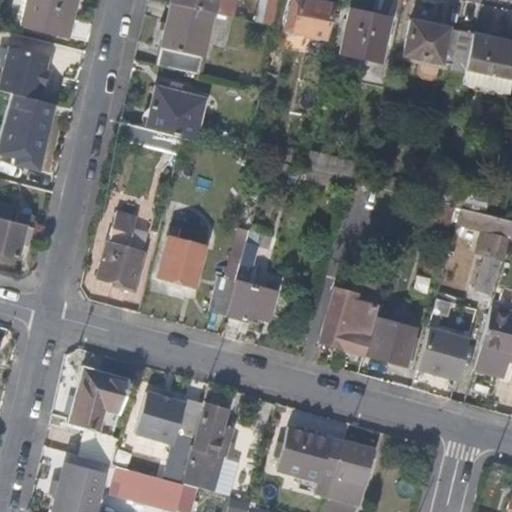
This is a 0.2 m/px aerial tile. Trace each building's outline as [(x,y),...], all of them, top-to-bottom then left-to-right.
[(10,0),(6,22),(82,43),(88,20),(63,14),(66,0),(10,0)] [(170,0),(169,3),(209,13),(212,0),(170,0)] [(271,28),(276,0),(257,0),(252,23),(271,28)] [(288,15),(291,0),(281,0),(280,12),(288,15)] [(325,5),(300,0),(291,0),(288,15),(284,32),(318,39),(325,5)] [(155,66),(195,75),(209,13),(169,3),(155,66)] [(384,19),(346,10),(339,45),(376,54),(384,19)] [(284,32),(288,15),(280,12),(276,30),(284,32)] [(445,70),(453,32),(405,22),(398,56),(418,61),(416,73),(418,75),(419,77),(422,78),(431,79),(433,78),(434,76),(436,68),(445,70)] [(500,96),(511,44),(453,32),(445,70),(458,73),(456,86),(500,96)] [(4,47),(0,60),(0,93),(8,96),(31,102),(35,88),(37,88),(42,72),(39,71),(43,57),(4,47)] [(177,137),(191,140),(201,98),(150,86),(141,127),(167,134),(177,137)] [(0,125),(0,156),(10,159),(9,165),(32,171),(46,119),(38,117),(41,104),(31,102),(8,96),(0,125)] [(41,104),(38,117),(46,119),(48,106),(41,104)] [(141,127),(116,122),(113,139),(162,151),(167,134),(141,127)] [(262,158),(289,165),(292,152),(246,139),(243,154),(262,158)] [(360,183),(362,171),(351,168),(347,180),(360,183)] [(344,190),(347,180),(305,170),(303,179),(344,190)] [(418,198),(420,185),(374,173),(371,186),(402,194),(418,198)] [(456,191),(421,182),(420,185),(418,198),(453,207),(456,191)] [(453,223),(456,208),(453,207),(418,198),(402,194),(399,209),(412,213),(411,216),(452,227),(453,223)] [(0,253),(14,257),(18,240),(23,241),(30,217),(15,213),(12,224),(3,221),(7,208),(6,207),(0,205),(0,253)] [(510,221),(477,213),(456,208),(453,223),(486,231),(483,245),(474,243),(471,253),(480,255),(470,289),(487,292),(502,235),(506,236),(510,221)] [(133,216),(114,211),(95,277),(111,282),(110,285),(130,290),(138,259),(123,254),(133,216)] [(206,234),(169,225),(155,275),(193,286),(204,248),(203,248),(206,234)] [(269,236),(245,229),(237,262),(251,265),(255,249),(266,252),(269,236)] [(209,312),(223,316),(232,281),(219,277),(209,312)] [(232,281),(223,316),(244,321),(245,317),(257,321),(264,289),(232,281)] [(356,292),(333,286),(316,346),(362,359),(364,355),(374,316),(376,307),(354,300),(356,292)] [(511,311),(488,305),(476,351),(499,357),(501,350),(511,352),(511,311)] [(403,366),(406,352),(410,337),(412,327),(374,316),(364,355),(403,366)] [(426,329),(415,369),(456,380),(466,340),(439,333),(426,329)] [(410,337),(406,352),(411,354),(415,339),(410,337)] [(499,357),(511,360),(511,352),(501,350),(499,357)] [(109,467),(115,441),(109,439),(123,382),(79,370),(62,427),(78,432),(72,457),(109,467)] [(178,485),(201,406),(181,399),(179,404),(140,394),(129,435),(168,445),(159,480),(160,480),(178,485)] [(196,489),(214,494),(229,428),(221,425),(224,409),(202,402),(201,406),(178,485),(196,489)] [(325,496),(341,441),(286,426),(274,467),(318,478),(315,494),(325,496)] [(320,511),(352,511),(369,450),(341,441),(325,496),(320,511)] [(100,511),(92,510),(101,474),(64,464),(51,511),(100,511)] [(178,485),(160,480),(159,480),(116,468),(108,496),(170,511),(189,511),(196,489),(178,485)] [(233,511),(243,511),(247,502),(225,496),(222,510),(233,511)] [(511,511),(511,499),(505,498),(501,511),(511,511)]
